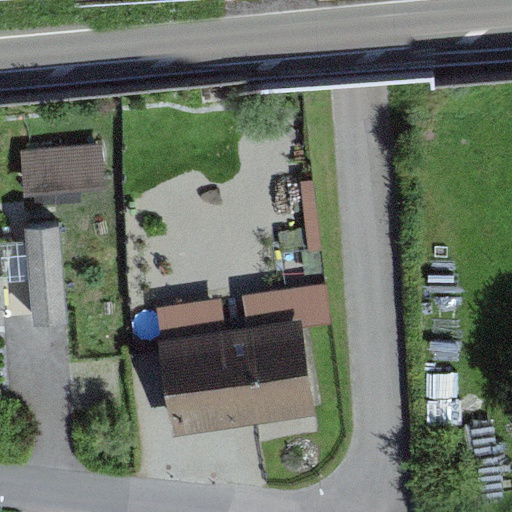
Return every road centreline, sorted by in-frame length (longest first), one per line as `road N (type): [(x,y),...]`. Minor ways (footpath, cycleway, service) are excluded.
road 1 (residential): [(367,511),(382,484),(387,421),(361,0)]
road 2 (motorway): [(0,57),(511,12)]
road 3 (residential): [(0,485),(213,511)]
